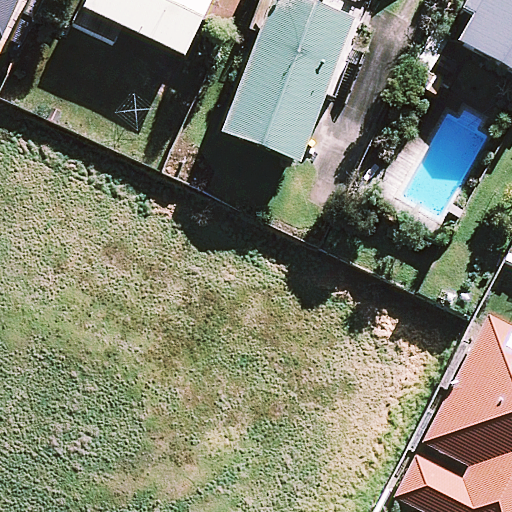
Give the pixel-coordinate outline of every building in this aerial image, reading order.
[(22,0),(0,0),(0,49),(22,0)] [(91,0),(75,34),(113,51),(122,32),(184,60),(211,0),(91,0)] [(308,167),(361,20),(304,0),(279,0),(229,139),(308,167)] [(458,39),(511,70),(511,0),(480,0),(473,13),(458,39)] [(473,13),(480,0),(465,0),(462,6),(473,13)] [(511,511),(511,328),(486,315),(421,444),(467,468),(460,482),(414,458),(393,500),(416,511),(511,511)]
